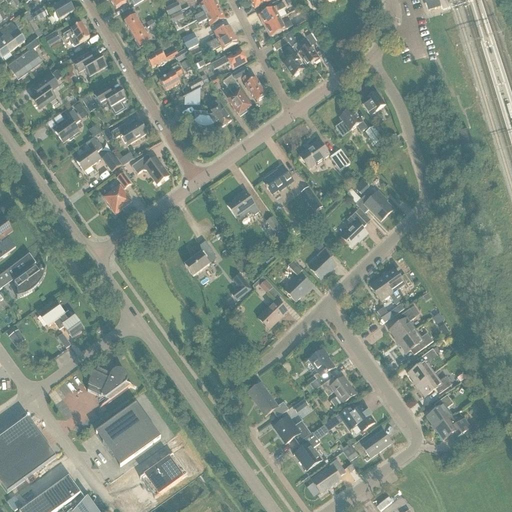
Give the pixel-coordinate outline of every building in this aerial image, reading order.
[(109,0),(115,10),(126,3),(124,0),(109,0)] [(196,21),(218,10),(216,5),(216,3),(215,1),(214,0),(213,0),(210,0),(199,6),(203,13),(194,18),(196,21)] [(250,0),(251,3),(251,5),(253,7),(254,8),(254,9),(269,1),(268,0),(250,0)] [(427,0),(429,4),(431,11),(439,9),(437,1),(436,0),(427,0)] [(59,21),(74,13),(67,1),(52,10),(49,12),(52,17),(55,15),(59,21)] [(164,9),(168,17),(181,10),(177,3),(164,9)] [(264,28),(280,20),(276,13),(285,9),(282,4),(258,17),(261,22),(261,24),(262,26),(263,26),(264,28)] [(35,24),(48,16),(43,9),(31,17),(35,24)] [(218,10),(196,21),(198,25),(207,20),(210,27),(224,20),(223,19),(224,17),(222,15),(221,14),(218,10)] [(176,31),(181,29),(178,21),(184,18),(181,12),(170,18),(172,24),(176,31)] [(28,13),(24,15),(29,23),(33,21),(28,13)] [(132,37),(145,30),(143,26),(140,27),(134,17),(124,24),(132,37)] [(280,20),(264,28),(265,29),(265,31),(266,33),(267,34),(270,39),(292,27),(289,22),(283,26),(280,20)] [(304,20),(295,25),(298,30),(307,25),(304,20)] [(0,56),(2,59),(24,43),(12,25),(1,33),(5,38),(0,41),(0,56)] [(81,25),(63,36),(66,41),(69,38),(75,47),(89,39),(81,25)] [(207,50),(233,36),(231,33),(232,32),(230,29),(229,28),(228,27),(214,34),(216,39),(205,45),(207,50)] [(139,49),(150,43),(145,35),(148,34),(145,30),(132,37),(139,49)] [(49,47),(60,41),(56,33),(45,40),(49,47)] [(316,42),(311,33),(306,36),(311,45),(316,42)] [(185,45),(196,39),(193,34),(182,40),(185,45)] [(288,44),(291,49),(293,48),(307,67),(314,63),(315,64),(319,61),(308,46),(302,51),(290,34),(284,39),(288,44)] [(233,36),(207,50),(209,53),(220,47),(223,52),(237,45),(237,44),(237,43),(236,40),(234,40),(233,36)] [(196,39),(185,45),(187,50),(199,44),(196,39)] [(18,81),(28,73),(28,72),(40,63),(32,52),(39,47),(35,41),(25,48),(29,53),(9,68),(18,81)] [(291,49),(288,44),(279,50),(283,55),(282,56),(287,62),(283,65),(293,78),(303,71),(294,58),(296,56),(291,49)] [(164,58),(158,49),(151,53),(153,57),(146,61),(151,70),(156,67),(157,68),(167,63),(166,62),(174,58),(178,63),(189,56),(185,50),(177,55),(175,51),(164,58)] [(246,60),(245,58),(243,57),(241,52),(227,60),(226,58),(211,66),(214,71),(228,63),(232,70),(246,63),(246,62),(246,60)] [(92,60),(89,55),(73,64),(79,74),(85,70),(89,77),(106,67),(99,56),(92,60)] [(196,70),(205,66),(202,60),(193,64),(196,70)] [(65,77),(73,71),(68,62),(59,67),(65,77)] [(236,81),(249,74),(245,67),(232,75),(236,81)] [(165,93),(180,84),(176,78),(182,74),(179,69),(159,82),(165,93)] [(237,92),(240,89),(231,77),(223,83),(228,90),(229,90),(235,98),(229,102),(240,118),(250,110),(237,92)] [(250,82),(247,77),(242,79),(245,85),(251,97),(252,96),(256,103),(265,98),(255,79),(250,82)] [(39,111),(55,99),(50,92),(58,87),(51,78),(41,85),(44,90),(31,100),(39,111)] [(192,92),(203,85),(200,79),(188,85),(192,92)] [(110,95),(107,89),(95,97),(100,106),(106,103),(111,110),(126,101),(119,89),(110,95)] [(200,107),(200,89),(187,96),(185,97),(184,107),(200,107)] [(385,107),(376,93),(374,94),(373,93),(370,95),(370,97),(365,100),(367,102),(362,105),(370,117),(385,107)] [(82,101),(89,114),(95,111),(92,106),(94,105),(94,104),(90,97),(82,101)] [(231,122),(223,112),(224,111),(217,100),(212,104),(216,110),(209,115),(211,118),(207,118),(207,115),(194,114),(194,117),(194,118),(195,119),(195,120),(196,122),(195,122),(196,124),(198,126),(200,127),(202,127),(204,128),(206,128),(209,127),(211,126),(213,125),(212,125),(215,123),(220,130),(231,122)] [(361,125),(351,111),(346,114),(345,113),(340,117),(341,118),(340,119),(333,125),(342,138),(357,127),(361,133),(367,129),(362,123),(361,125)] [(79,133),(74,126),(80,122),(73,112),(63,119),(66,124),(54,132),(63,144),(63,143),(67,140),(68,141),(70,141),(73,139),(74,137),(73,136),(78,132),(78,133),(79,133)] [(147,135),(140,123),(128,131),(124,125),(111,134),(115,140),(121,136),(127,147),(147,135)] [(374,146),(381,140),(373,128),(365,133),(374,146)] [(464,149),(473,147),(468,131),(460,134),(464,149)] [(392,154),(403,147),(396,135),(385,142),(392,154)] [(84,173),(100,161),(96,155),(102,150),(94,139),(86,145),(90,151),(76,161),(84,173)] [(309,171),(329,156),(318,141),(306,150),(307,151),(299,157),(309,171)] [(339,172),(344,169),(350,164),(340,150),(334,155),(329,158),(339,172)] [(111,173),(121,166),(112,153),(102,160),(111,173)] [(152,162),(147,156),(131,168),(137,176),(143,172),(147,172),(157,186),(169,177),(156,159),(152,162)] [(279,192),(293,182),(282,167),(277,171),(278,172),(262,183),(271,195),(277,191),(279,192)] [(115,216),(121,212),(120,211),(131,203),(123,191),(131,185),(123,175),(117,179),(121,186),(103,199),(111,210),(115,216)] [(314,213),(322,208),(308,188),(300,194),(314,213)] [(254,216),(259,213),(254,207),(254,206),(245,193),(227,207),(238,222),(249,214),(251,216),(254,216)] [(393,211),(383,201),(385,200),(378,193),(369,202),(364,197),(356,206),(365,215),(369,211),(380,223),(393,211)] [(362,241),(367,236),(361,230),(365,226),(354,215),(350,219),(355,224),(341,239),(351,250),(361,240),(362,241)] [(275,235),(282,231),(273,218),(266,222),(275,235)] [(7,240),(5,237),(12,232),(4,221),(0,224),(0,259),(15,248),(8,239),(7,240)] [(193,278),(208,266),(205,262),(214,256),(204,243),(199,247),(202,253),(200,255),(184,266),(193,278)] [(320,281),(335,267),(329,261),(333,257),(325,249),(317,257),(320,260),(310,270),(320,281)] [(28,270),(36,265),(29,255),(0,276),(0,285),(2,289),(20,276),(22,279),(14,285),(23,296),(17,298),(17,299),(23,297),(30,294),(35,289),(40,284),(43,278),(42,279),(35,269),(30,273),(28,270)] [(296,277),(302,272),(293,262),(287,267),(296,277)] [(396,299),(399,297),(396,292),(404,286),(407,289),(411,286),(404,276),(399,279),(393,270),(381,279),(396,299)] [(236,302),(251,291),(240,276),(233,281),(239,289),(231,295),(236,302)] [(304,297),(312,289),(300,277),(284,292),(295,303),(303,296),(304,297)] [(399,304),(396,299),(381,279),(369,287),(381,303),(389,297),(396,306),(399,304)] [(276,302),(281,297),(274,290),(264,280),(260,284),(269,294),(276,302)] [(268,331),(288,313),(277,301),(258,320),(268,331)] [(64,316),(55,304),(39,316),(47,328),(54,323),(59,330),(64,327),(72,339),(83,331),(74,319),(73,320),(68,313),(64,316)] [(393,318),(403,310),(400,306),(390,313),(393,318)] [(388,313),(384,307),(377,312),(381,318),(388,313)] [(414,307),(409,311),(414,318),(419,314),(414,307)] [(415,319),(414,318),(409,311),(397,320),(400,324),(389,332),(397,344),(415,332),(409,323),(415,319)] [(439,314),(432,319),(437,326),(443,321),(439,314)] [(15,348),(25,341),(18,331),(9,338),(15,348)] [(415,332),(397,344),(405,355),(417,347),(421,352),(432,343),(426,335),(420,339),(415,332)] [(63,333),(59,337),(67,347),(72,343),(63,333)] [(313,378),(316,381),(310,385),(314,392),(320,388),(332,379),(328,373),(334,368),(326,357),(327,357),(323,351),(308,361),(318,375),(313,378)] [(416,387),(433,375),(427,367),(434,362),(433,361),(437,358),(436,355),(433,351),(415,363),(419,368),(408,376),(416,387)] [(111,375),(98,369),(95,373),(93,375),(92,377),(91,379),(90,381),(89,383),(88,385),(88,388),(87,393),(101,399),(102,397),(109,401),(99,408),(99,409),(130,386),(134,388),(126,384),(127,382),(128,380),(127,378),(127,376),(126,374),(124,373),(123,372),(121,371),(119,370),(117,371),(115,371),(114,372),(112,374),(111,375)] [(433,375),(416,387),(424,399),(435,391),(439,395),(451,386),(445,378),(439,383),(433,375)] [(337,397),(330,402),(335,409),(342,405),(343,406),(356,396),(343,379),(336,384),(332,379),(320,388),(328,398),(334,393),(337,397)] [(277,408),(261,385),(248,394),(265,418),(272,412),(277,419),(288,411),(283,404),(277,408)] [(434,431),(452,418),(446,410),(452,405),(446,397),(434,406),(437,411),(426,419),(434,431)] [(357,411),(353,406),(338,416),(349,432),(356,426),(361,433),(374,424),(367,413),(368,413),(363,406),(357,411)] [(153,445),(128,411),(97,433),(104,442),(103,443),(110,453),(112,452),(122,466),(153,445)] [(452,418),(434,431),(442,442),(450,437),(452,441),(457,438),(469,429),(464,421),(457,426),(452,418)] [(23,482),(9,462),(41,438),(27,419),(0,439),(0,484),(7,494),(23,482)] [(298,444),(311,435),(302,423),(294,428),(288,419),(273,429),(285,445),(294,439),(298,444)] [(485,428),(480,421),(471,427),(476,434),(485,428)] [(329,422),(324,426),(328,433),(334,429),(329,422)] [(370,460),(391,445),(382,433),(361,447),(370,460)] [(311,435),(298,444),(298,445),(302,451),(293,457),(304,471),(305,472),(319,461),(311,450),(319,444),(312,434),(311,435)] [(23,482),(56,458),(41,438),(9,462),(23,482)] [(350,463),(358,457),(351,447),(343,453),(350,463)] [(154,500),(187,476),(172,456),(140,479),(154,500)] [(321,495),(341,481),(339,478),(344,474),(336,463),(331,466),(332,469),(312,483),(321,495)] [(21,511),(56,511),(58,511),(95,511),(86,500),(73,511),(71,510),(68,511),(67,511),(64,507),(80,495),(68,478),(21,511)]
